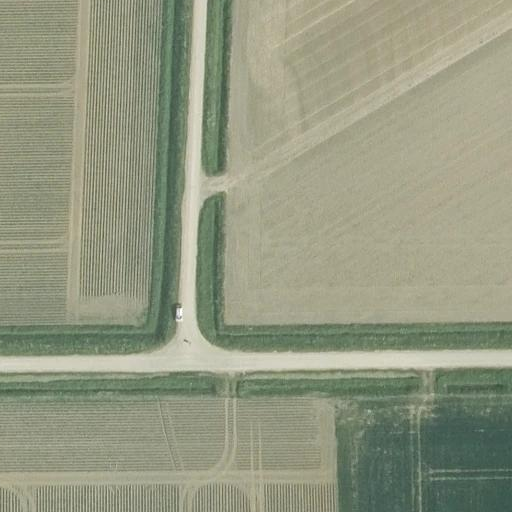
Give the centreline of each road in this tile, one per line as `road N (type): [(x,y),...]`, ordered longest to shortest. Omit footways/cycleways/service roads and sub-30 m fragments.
road 1 (unclassified): [(184,363),(199,0)]
road 2 (unclassified): [(184,363),(511,358)]
road 3 (unclassified): [(0,365),(184,363)]
